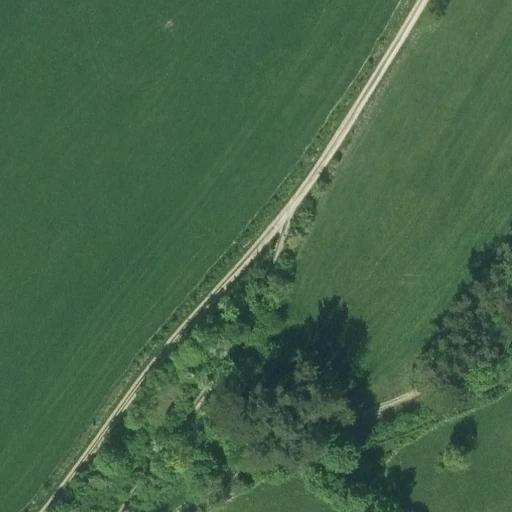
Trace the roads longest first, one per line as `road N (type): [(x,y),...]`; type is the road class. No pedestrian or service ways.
road 1 (track): [(42,511),(130,392),(290,207),(421,0)]
road 2 (track): [(180,511),(278,451),(445,379),(511,326)]
road 3 (track): [(290,207),(260,295),(223,366),(121,511)]
